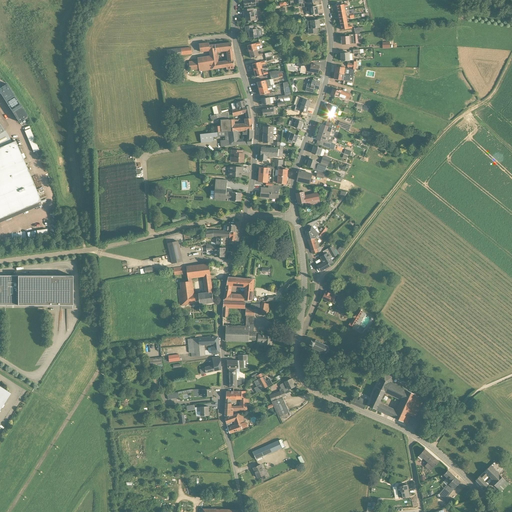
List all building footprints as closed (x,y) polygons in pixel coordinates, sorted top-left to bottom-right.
[(344,2),(345,5),(337,6),(339,12),(349,10),(348,4),(347,4),(347,2),(344,2)] [(306,8),(307,16),(319,14),(317,6),(306,8)] [(252,13),(251,9),(243,10),(244,16),(246,16),(247,21),(258,20),(257,16),(255,16),(254,12),(252,13)] [(318,28),(320,28),(319,20),(308,22),(309,33),(313,33),(313,34),(318,33),(318,28)] [(254,30),(254,26),(245,27),(246,33),(249,32),(250,38),(259,37),(258,29),(254,30)] [(350,45),(349,44),(350,44),(350,42),(353,42),(353,40),(362,39),(361,34),(359,34),(355,34),(349,34),(349,36),(342,37),(342,45),(347,44),(347,45),(350,45)] [(210,56),(218,55),(217,52),(227,52),(228,61),(234,60),(233,51),(232,43),(231,43),(210,46),(209,43),(199,44),(201,53),(210,51),(210,56)] [(248,46),(250,52),(258,50),(257,46),(261,45),(260,43),(248,46)] [(168,57),(192,54),(191,47),(181,49),(181,48),(167,50),(168,57)] [(251,58),(263,55),(263,53),(259,54),(258,50),(250,52),(251,58)] [(350,61),(350,53),(341,54),(341,61),(350,61)] [(218,55),(210,56),(198,58),(198,60),(189,62),(190,70),(199,69),(200,72),(213,70),(227,68),(227,69),(235,68),(234,60),(228,61),(219,62),(218,55)] [(254,71),(263,69),(262,65),(265,64),(265,61),(253,64),(254,71)] [(318,73),(319,66),(312,65),(310,65),(309,61),(297,63),(298,67),(307,66),(305,74),(314,76),(314,72),(318,73)] [(336,67),(335,73),(349,76),(350,69),(345,68),(345,67),(341,66),(341,68),(336,67)] [(256,77),(268,74),(267,71),(264,72),(263,69),(254,71),(256,77)] [(350,69),(349,76),(335,73),(334,79),(349,81),(349,77),(353,77),(354,70),(353,70),(353,69),(350,69)] [(267,87),(271,86),(269,80),(258,83),(259,89),(267,87)] [(313,81),(313,82),(311,88),(315,90),(315,88),(319,89),(321,83),(313,81)] [(292,95),(289,82),(284,83),(285,96),(289,96),(292,95)] [(0,88),(0,93),(18,122),(19,122),(27,116),(6,84),(0,88)] [(272,90),(268,91),(267,87),(259,89),(261,95),(273,92),(272,90)] [(346,99),(349,100),(351,94),(338,90),(338,91),(333,89),(331,95),(340,98),(341,94),(347,96),(346,99)] [(299,97),(298,100),(299,101),(298,105),(299,104),(309,107),(311,101),(304,99),(299,97)] [(235,103),(236,109),(237,110),(250,106),(247,106),(245,100),(235,103)] [(296,107),(295,109),(307,113),(309,107),(299,104),(298,105),(297,107),(296,107)] [(328,105),(326,111),(334,114),(338,115),(340,109),(336,108),(336,107),(328,105)] [(215,115),(229,111),(228,110),(221,111),(219,106),(213,107),(215,115)] [(252,119),(251,115),(250,106),(237,110),(232,111),(234,116),(246,113),(248,119),(252,119)] [(274,115),(273,107),(267,108),(267,110),(263,110),(264,116),(274,115)] [(229,111),(215,115),(210,116),(212,120),(220,118),(221,120),(221,126),(214,127),(215,132),(216,132),(218,132),(225,132),(238,131),(238,132),(239,132),(243,132),(246,131),(253,131),(253,130),(253,123),(252,119),(248,119),(245,119),(246,124),(235,124),(235,120),(229,120),(229,111)] [(336,121),(337,118),(333,117),(334,114),(326,111),(324,118),(328,119),(328,120),(332,121),(332,120),(336,121)] [(292,122),(291,126),(301,129),(303,122),(296,120),(293,118),(292,121),(292,122)] [(338,126),(348,132),(351,125),(339,121),(338,126)] [(319,132),(329,136),(332,129),(336,131),(338,126),(330,123),(328,127),(322,125),(319,132)] [(0,218),(36,203),(40,201),(15,141),(0,147),(0,133),(4,131),(0,124),(0,218)] [(25,127),(33,151),(39,149),(30,125),(25,127)] [(264,127),(264,135),(273,135),(273,127),(264,127)] [(238,131),(225,132),(225,136),(226,140),(221,141),(221,147),(232,146),(238,146),(238,145),(252,145),(252,139),(253,139),(253,138),(246,137),(246,139),(240,139),(239,132),(238,132),(238,131)] [(216,132),(215,132),(215,133),(205,134),(206,141),(214,140),(214,137),(218,137),(218,132),(216,132)] [(317,140),(323,142),(322,146),(330,149),(332,143),(327,142),(329,136),(319,132),(317,140)] [(292,144),(293,141),(296,142),(298,136),(291,133),(289,139),(288,142),(292,144)] [(263,143),(273,143),(273,135),(264,135),(263,143)] [(283,145),(280,145),(280,146),(277,146),(277,149),(261,148),(261,154),(282,156),(283,150),(283,145)] [(314,146),(312,153),(320,156),(323,149),(314,146)] [(241,150),(232,150),(232,154),(235,154),(235,157),(232,157),(231,162),(244,162),(244,154),(241,154),(241,150)] [(316,161),(310,159),(307,166),(314,168),(317,169),(319,162),(316,161)] [(274,166),(268,165),(267,168),(260,168),(259,175),(269,176),(269,168),(274,169),(274,166)] [(229,176),(231,176),(242,177),(242,173),(243,173),(243,170),(242,170),(242,167),(228,167),(228,170),(229,170),(229,176)] [(297,181),(310,184),(312,174),(299,171),(297,181)] [(268,186),(272,186),(273,186),(273,185),(273,183),(268,183),(269,176),(259,175),(259,182),(266,183),(266,186),(268,186)] [(227,180),(216,179),(214,200),(216,200),(241,202),(242,193),(227,192),(227,180)] [(273,186),(272,186),(268,186),(268,189),(262,188),(261,196),(271,197),(271,198),(273,198),(273,202),(278,203),(278,200),(279,186),(273,185),(273,186)] [(306,207),(320,204),(318,194),(304,197),(303,192),(297,194),(299,204),(305,203),(306,207)] [(308,240),(308,241),(316,238),(317,238),(317,237),(319,235),(319,234),(312,226),(318,222),(317,220),(307,224),(309,229),(306,232),(308,240)] [(201,239),(207,238),(213,237),(213,236),(216,236),(230,237),(230,232),(236,232),(237,225),(227,224),(227,232),(214,231),(206,232),(207,236),(201,237),(201,239)] [(216,245),(225,245),(226,240),(230,241),(234,241),(235,238),(236,232),(230,232),(230,237),(216,236),(225,237),(225,238),(217,238),(216,245)] [(316,238),(308,241),(312,251),(313,254),(318,252),(317,248),(320,247),(317,238),(316,238)] [(172,264),(183,262),(178,242),(168,244),(172,264)] [(216,248),(216,245),(207,245),(207,250),(207,256),(216,256),(216,257),(226,257),(226,248),(216,248)] [(326,250),(327,253),(328,253),(332,260),(334,259),(334,257),(337,255),(334,250),(331,251),(330,248),(326,250)] [(333,263),(332,260),(328,253),(327,253),(321,257),(324,263),(318,267),(321,272),(330,266),(330,265),(333,263)] [(180,305),(200,303),(200,305),(214,303),(213,293),(211,280),(211,275),(209,264),(174,268),(175,275),(188,274),(189,282),(182,283),(183,289),(179,290),(180,305)] [(72,276),(5,276),(0,275),(0,305),(72,305),(72,309),(72,276)] [(246,287),(247,279),(228,277),(227,285),(246,287)] [(245,302),(251,302),(251,300),(253,300),(255,280),(247,279),(246,287),(245,295),(246,295),(245,301),(245,302)] [(230,290),(226,289),(224,300),(245,301),(246,295),(245,295),(245,296),(230,295),(230,290)] [(340,300),(339,298),(337,298),(338,296),(333,294),(329,292),(329,293),(326,292),(323,298),(329,301),(330,300),(331,301),(331,302),(335,304),(335,302),(337,303),(338,302),(339,301),(340,300)] [(268,316),(269,310),(270,304),(262,303),(260,314),(268,316)] [(227,317),(223,316),(223,317),(223,326),(226,326),(226,341),(249,341),(249,339),(256,340),(257,332),(253,332),(253,309),(241,309),(241,317),(227,317)] [(358,321),(355,319),(352,324),(350,323),(348,326),(353,329),(358,321)] [(272,336),(259,335),(258,341),(258,343),(264,343),(264,344),(272,345),(272,336)] [(212,354),(216,353),(220,353),(219,347),(219,343),(203,344),(202,338),(188,339),(189,353),(191,353),(192,357),(206,356),(205,351),(208,350),(208,348),(211,348),(212,354)] [(329,350),(328,347),(316,340),(315,342),(312,341),(310,344),(313,346),(312,348),(325,354),(328,353),(331,354),(333,351),(329,350)] [(162,357),(150,359),(151,366),(163,364),(162,357)] [(209,361),(210,366),(214,365),(216,371),(221,370),(220,357),(212,358),(213,361),(209,361)] [(239,361),(228,361),(228,369),(230,369),(236,369),(238,369),(243,368),(243,361),(239,361)] [(201,374),(216,371),(214,365),(210,366),(210,367),(200,369),(201,374)] [(236,369),(230,369),(231,388),(237,388),(237,387),(242,384),(242,381),(236,382),(236,369)] [(395,381),(393,380),(394,379),(392,377),(384,373),(369,406),(394,418),(407,424),(411,415),(408,414),(417,395),(407,391),(408,390),(392,383),(393,382),(395,383),(395,381)] [(271,379),(267,381),(264,377),(262,374),(256,376),(258,380),(255,381),(258,386),(255,388),(257,393),(273,384),(271,379)] [(291,379),(285,382),(286,382),(283,383),(285,389),(281,391),(269,395),(273,404),(274,407),(279,418),(289,413),(283,398),(287,396),(286,396),(291,394),(289,390),(289,389),(295,387),(293,383),(294,382),(293,379),(291,379)] [(0,387),(0,399),(5,403),(10,394),(0,387)] [(242,398),(242,391),(226,392),(226,399),(231,399),(240,399),(241,400),(247,399),(247,398),(242,398)] [(366,404),(359,400),(354,398),(351,403),(362,408),(364,409),(366,404)] [(231,403),(231,399),(226,399),(226,403),(225,415),(233,415),(233,411),(246,411),(246,410),(247,410),(247,399),(241,400),(241,407),(232,407),(232,403),(231,403)] [(201,407),(197,407),(198,412),(200,411),(201,416),(209,416),(209,411),(208,411),(208,407),(201,407)] [(226,423),(234,421),(236,426),(228,428),(230,433),(248,427),(246,422),(241,424),(241,423),(241,422),(238,414),(225,418),(226,423)] [(256,460),(257,461),(263,458),(264,456),(282,448),(282,449),(284,448),(281,439),(253,452),(256,460)] [(425,449),(420,455),(428,462),(425,466),(431,471),(439,462),(425,449)] [(264,470),(261,465),(253,468),(257,478),(262,476),(263,479),(269,477),(266,469),(264,470)] [(497,488),(505,480),(499,474),(491,465),(476,480),(484,489),(488,485),(483,480),(488,475),(493,480),(491,482),(497,488)] [(449,484),(455,477),(448,470),(444,475),(441,476),(448,483),(444,488),(444,489),(444,488),(445,489),(449,484)] [(444,489),(444,488),(439,494),(446,499),(450,493),(448,491),(451,488),(453,490),(457,486),(459,487),(461,485),(459,483),(460,482),(455,477),(449,484),(445,489),(444,488),(444,489)] [(408,490),(398,492),(399,499),(409,497),(408,490)] [(375,511),(376,509),(376,506),(382,507),(383,499),(378,499),(377,503),(371,502),(371,503),(368,503),(366,511),(375,511)]
